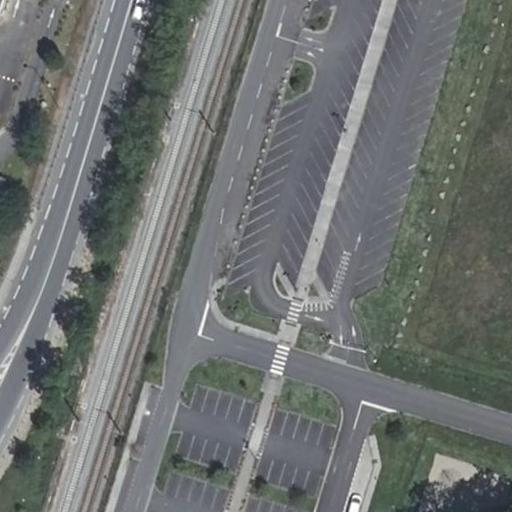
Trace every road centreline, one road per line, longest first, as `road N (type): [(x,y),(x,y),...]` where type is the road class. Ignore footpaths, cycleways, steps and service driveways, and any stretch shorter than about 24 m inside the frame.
road 1 (residential): [(184,328),(511,431)]
road 2 (residential): [(270,34),(184,328)]
road 3 (secondary): [(0,437),(49,330),(87,190)]
road 4 (secondary): [(87,190),(144,0)]
road 5 (residential): [(184,328),(136,511)]
road 6 (secondary): [(87,190),(0,351)]
